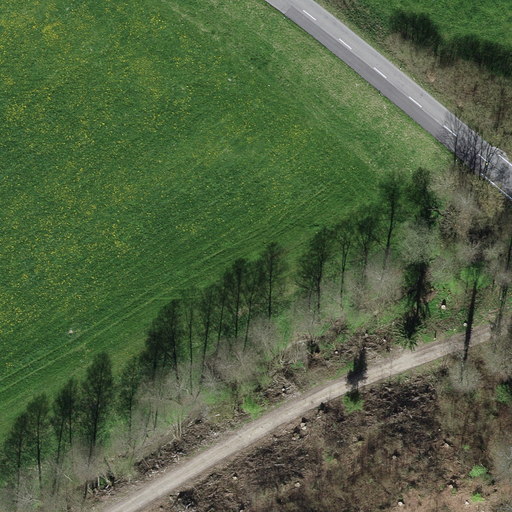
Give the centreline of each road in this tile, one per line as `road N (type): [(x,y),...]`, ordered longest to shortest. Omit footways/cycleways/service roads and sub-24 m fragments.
road 1 (track): [(511,327),(325,392),(124,511)]
road 2 (tertiary): [(288,0),(486,163)]
